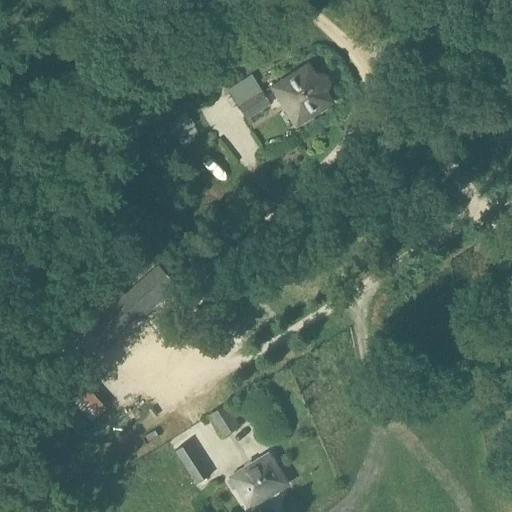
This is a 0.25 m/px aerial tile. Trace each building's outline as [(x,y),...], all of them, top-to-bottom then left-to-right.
[(290,118),(331,93),(303,54),(265,77),(290,118)] [(248,121),(271,107),(254,80),(231,95),(248,121)] [(157,265),(87,326),(107,349),(177,288),(157,265)] [(225,405),(207,417),(221,438),(239,426),(225,405)] [(210,476),(189,442),(175,451),(196,485),(210,476)] [(268,452),(228,478),(249,510),(289,485),(268,452)]
